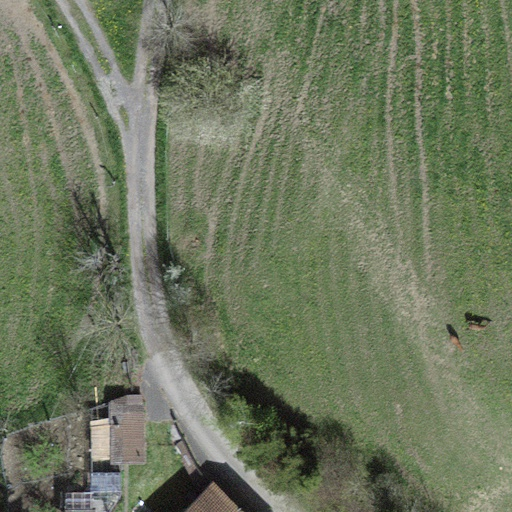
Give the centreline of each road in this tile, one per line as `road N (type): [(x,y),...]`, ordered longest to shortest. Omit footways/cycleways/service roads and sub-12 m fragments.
road 1 (unclassified): [(137,143),(145,281),(180,396),(278,511)]
road 2 (track): [(70,0),(111,73),(137,143)]
road 3 (track): [(153,0),(137,143)]
